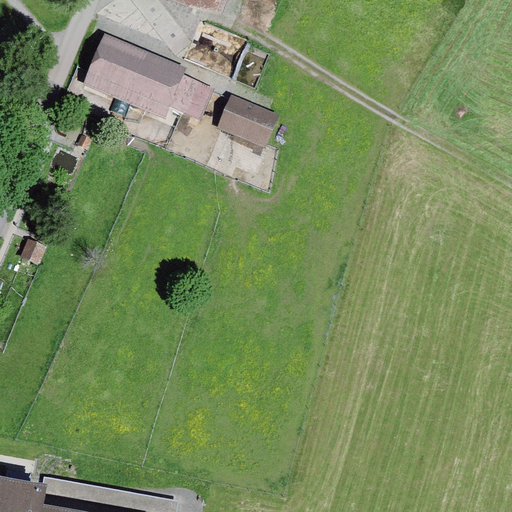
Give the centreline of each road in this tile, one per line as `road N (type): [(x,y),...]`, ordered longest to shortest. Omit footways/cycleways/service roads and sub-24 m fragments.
road 1 (track): [(145,0),(240,28),(511,181)]
road 2 (unclassified): [(100,0),(0,225)]
